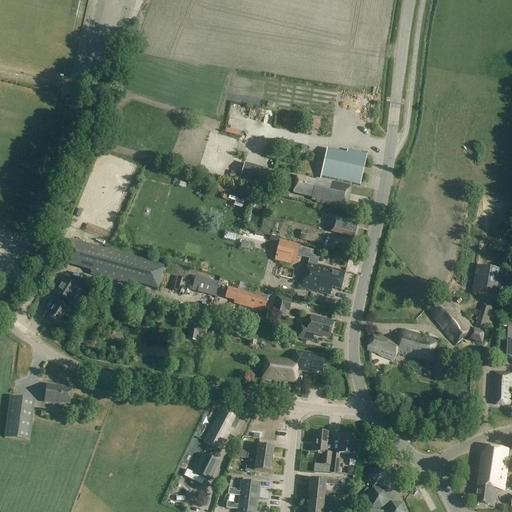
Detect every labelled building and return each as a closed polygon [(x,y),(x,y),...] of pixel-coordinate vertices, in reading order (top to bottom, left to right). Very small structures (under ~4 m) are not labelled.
[(98,116),(106,116),(105,104),(97,104),(98,116)] [(237,114),(244,116),(247,109),(239,106),(237,114)] [(306,123),(315,124),(316,115),(308,114),(306,123)] [(366,160),(351,156),(338,153),(327,151),(320,178),(320,179),(318,180),(315,180),(315,182),(296,178),(293,194),(311,198),(311,201),(336,206),(336,208),(345,210),(350,185),(360,188),(360,187),(365,164),(366,160)] [(240,165),(237,182),(266,188),(269,171),(240,165)] [(196,187),(203,189),(206,182),(198,180),(196,187)] [(353,239),(357,224),(334,219),(331,233),(353,239)] [(299,238),(321,244),(323,237),(301,231),(299,238)] [(263,245),(264,234),(244,232),(243,242),(263,245)] [(273,256),(292,260),(296,243),(278,238),(273,256)] [(163,267),(84,244),(74,242),(67,266),(92,273),(91,276),(125,285),(126,282),(157,291),(163,267)] [(341,291),(345,273),(309,264),(302,289),(331,296),(333,289),(341,291)] [(503,300),(508,272),(476,266),(472,295),(503,300)] [(214,297),(218,283),(195,277),(191,291),(214,297)] [(58,325),(68,310),(67,309),(71,304),(69,302),(78,287),(65,278),(55,294),(60,297),(51,310),(52,311),(48,318),(58,325)] [(268,297),(237,288),(236,292),(227,289),(224,299),(234,301),(233,304),(263,313),(268,297)] [(289,311),(291,300),(277,297),(273,316),(284,318),(285,311),(289,311)] [(472,329),(458,311),(446,298),(429,313),(439,325),(438,326),(455,346),(466,336),(469,340),(482,343),(485,335),(483,333),(491,309),(480,305),(472,329)] [(329,339),(333,323),(311,317),(308,329),(300,327),(297,339),(311,342),(311,341),(313,334),(329,339)] [(188,333),(205,336),(207,325),(190,322),(188,333)] [(432,363),(438,341),(400,331),(398,338),(402,340),(401,345),(373,335),(368,350),(379,354),(378,356),(395,361),(397,355),(418,361),(419,359),(432,363)] [(511,361),(511,331),(502,331),(501,361),(511,361)] [(322,373),(324,358),(315,357),(315,355),(296,353),(295,363),(265,359),(262,379),(296,383),(297,377),(294,376),(295,371),(310,373),(311,371),(322,373)] [(510,406),(511,374),(494,373),(493,388),(496,388),(495,406),(510,406)] [(69,405),(71,390),(62,389),(62,388),(47,386),(44,403),(60,405),(60,404),(69,405)] [(29,442),(34,402),(10,398),(5,439),(29,442)] [(220,452),(229,434),(226,433),(235,417),(222,410),(204,443),(220,452)] [(330,467),(332,455),(332,453),(326,453),(328,434),(314,432),(312,453),(321,454),(320,465),(330,467)] [(356,461),(358,445),(352,445),(353,437),(339,435),(337,453),(350,454),(349,461),(356,461)] [(256,460),(273,462),(274,449),(258,446),(257,457),(247,456),(247,460),(256,462),(256,460)] [(505,492),(509,461),(507,460),(508,451),(488,448),(482,456),(475,506),(496,509),(499,491),(505,492)] [(210,482),(220,463),(202,454),(192,473),(210,482)] [(332,455),(330,467),(330,474),(337,475),(338,467),(339,456),(332,455)] [(271,473),(273,462),(256,460),(256,462),(255,469),(245,468),(245,472),(255,474),(255,471),(271,473)] [(388,468),(379,467),(375,467),(367,477),(372,489),(364,499),(369,511),(368,511),(406,511),(403,504),(390,503),(385,491),(393,480),(388,468)] [(309,480),(308,493),(322,494),(322,493),(323,485),(338,487),(339,482),(324,480),(323,482),(309,480)] [(228,496),(239,497),(240,495),(258,498),(260,485),(241,482),(240,493),(237,493),(235,490),(228,490),(228,496)] [(308,493),(307,505),(321,507),(321,505),(322,497),(332,498),(332,493),(322,493),(322,494),(308,493)] [(226,509),(238,510),(238,509),(257,511),(258,498),(240,495),(239,497),(238,507),(235,507),(234,504),(227,503),(226,509)]
